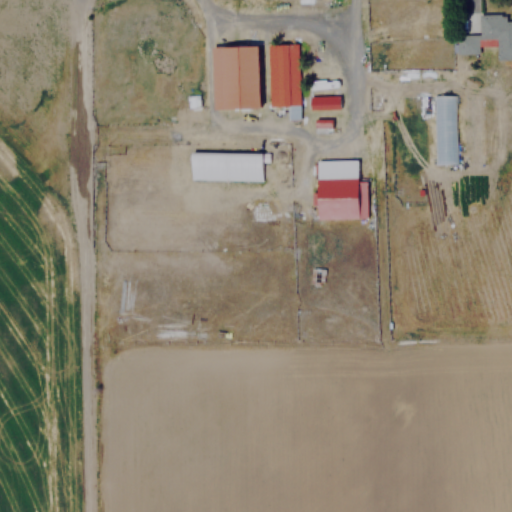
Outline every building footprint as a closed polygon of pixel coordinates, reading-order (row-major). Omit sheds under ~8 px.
[(511,18),(504,19),(504,13),(479,13),(479,38),(496,38),(496,59),(511,59),(511,18)] [(456,35),(456,54),(477,53),(477,34),(456,35)] [(270,106),(297,106),(297,43),(270,43),(270,106)] [(210,45),(211,108),(259,108),(258,44),(210,45)] [(340,95),(309,96),(310,109),(341,108),(340,95)] [(456,95),(433,95),(433,128),(456,127),(456,95)] [(316,126),(334,127),(334,120),(316,119),(316,126)] [(357,219),(357,159),(316,159),(316,219),(357,219)]
